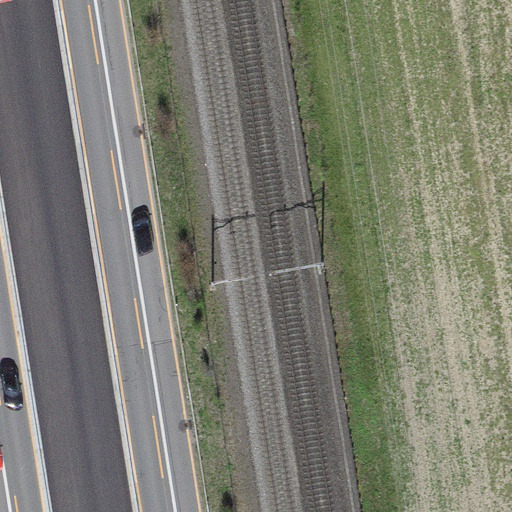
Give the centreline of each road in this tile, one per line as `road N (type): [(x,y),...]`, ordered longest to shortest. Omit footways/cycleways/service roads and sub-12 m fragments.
road 1 (motorway): [(140,511),(60,0)]
road 2 (motorway): [(0,215),(46,511)]
